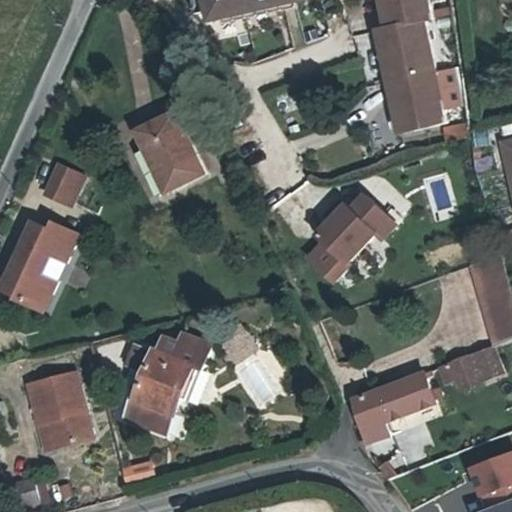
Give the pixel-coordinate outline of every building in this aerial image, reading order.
[(209,0),(211,7),(213,19),(303,0),(209,0)] [(428,0),(387,0),(390,12),(383,14),(386,29),(424,22),(433,21),(428,0)] [(435,73),(424,22),(386,29),(378,30),(381,46),(388,44),(391,60),(384,61),(389,82),(435,73)] [(447,125),(435,73),(389,82),(392,97),(400,95),(403,111),(396,113),(400,134),(447,125)] [(149,152),(141,157),(158,191),(205,168),(179,116),(141,134),(149,152)] [(511,188),(511,135),(501,138),(511,188)] [(84,175),(60,164),(46,193),(70,204),(84,175)] [(341,210),(330,222),(317,237),(324,243),(346,262),(373,232),(380,238),(394,223),(364,196),(351,211),(345,205),(341,210)] [(330,222),(341,210),(335,206),(325,218),(330,222)] [(50,229),(33,221),(3,285),(16,292),(15,296),(44,310),(57,281),(39,272),(47,255),(65,263),(79,235),(53,223),(50,229)] [(346,262),(324,243),(304,266),(328,289),(349,265),(346,262)] [(467,260),(494,343),(511,336),(511,299),(497,249),(467,260)] [(160,371),(140,417),(176,431),(196,383),(203,386),(211,367),(152,342),(143,365),(160,371)] [(483,382),(506,373),(496,346),(473,355),(483,382)] [(404,378),(438,365),(434,351),(399,364),(404,378)] [(473,355),(441,367),(447,384),(460,379),(463,390),(483,382),(473,355)] [(438,365),(404,378),(405,381),(356,399),(372,441),(395,433),(390,419),(443,400),(441,394),(444,394),(447,392),(447,390),(445,388),(443,388),(439,389),(432,370),(440,368),(438,365)] [(76,375),(29,388),(46,449),(93,436),(76,375)] [(511,453),(469,469),(480,496),(511,483),(511,453)] [(130,483),(159,477),(156,462),(127,467),(130,483)] [(41,478),(14,485),(20,511),(28,511),(48,507),(41,478)] [(511,511),(511,499),(479,511),(511,511)]
